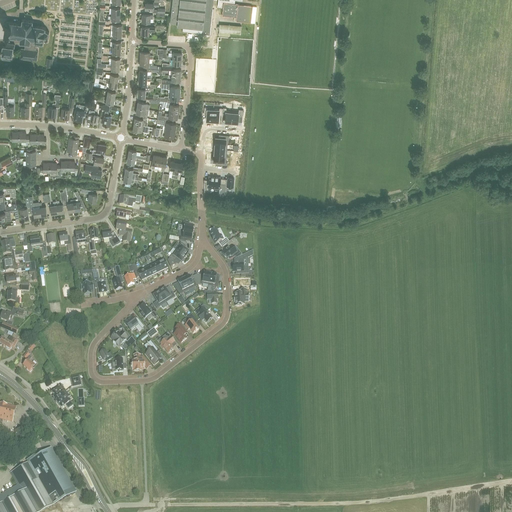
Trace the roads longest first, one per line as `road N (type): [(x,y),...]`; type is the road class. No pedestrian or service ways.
road 1 (track): [(146,504),(340,502),(511,478)]
road 2 (residential): [(142,292),(91,349),(96,381),(148,381),(222,323),(225,268),(203,238)]
road 3 (residential): [(0,232),(103,214),(121,138)]
road 4 (secondary): [(107,510),(33,402),(0,374)]
